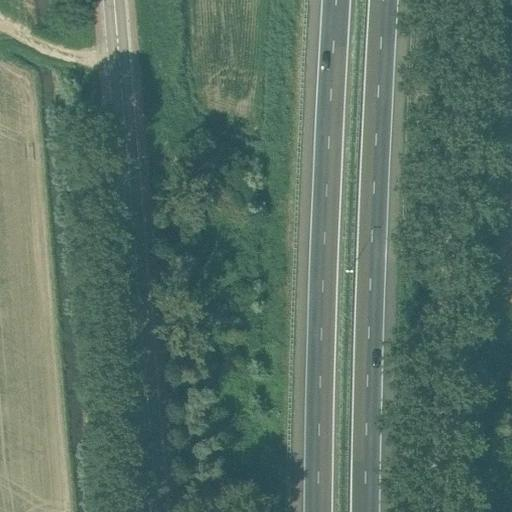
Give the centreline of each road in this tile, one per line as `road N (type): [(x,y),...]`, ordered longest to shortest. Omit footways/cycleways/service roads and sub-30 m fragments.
road 1 (tertiary): [(156,511),(113,0)]
road 2 (unclassified): [(439,511),(458,0)]
road 3 (motorway): [(335,0),(319,511)]
road 4 (motorway): [(370,511),(385,0)]
